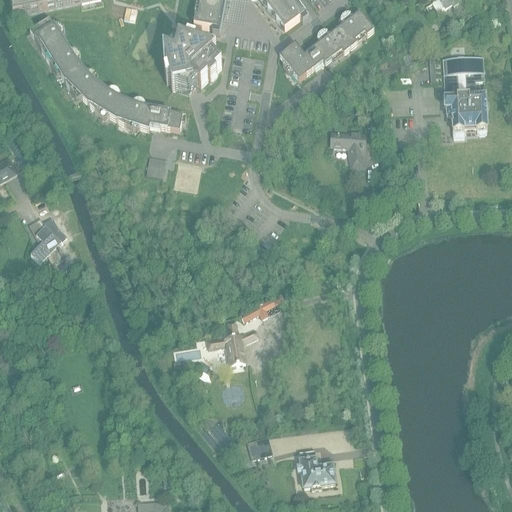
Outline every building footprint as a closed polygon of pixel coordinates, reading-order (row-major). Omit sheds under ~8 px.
[(15,0),(19,18),(101,1),(100,0),(15,0)] [(198,0),(195,20),(194,29),(213,32),(212,37),(220,38),(226,0),(250,0),(251,1),(252,1),(253,1),(254,1),(255,1),(256,1),(256,0),(259,0),(281,29),(280,30),(283,34),(284,33),(285,34),(300,22),(303,26),(309,21),(292,0),(198,0)] [(439,0),(439,1),(432,5),(439,15),(452,7),(452,9),(460,4),(457,0),(439,0)] [(304,58),(295,46),(279,59),(299,84),(323,65),(325,67),(341,54),(343,57),(374,34),(360,15),(304,58)] [(76,65),(50,23),(30,35),(57,79),(60,77),(77,104),(82,101),(104,124),(109,120),(136,136),(139,131),(149,134),(149,129),(180,135),(183,119),(144,112),(133,108),(118,102),(108,96),(95,86),(86,78),(76,65)] [(175,59),(163,56),(168,77),(164,78),(166,87),(170,86),(172,94),(186,91),(188,96),(189,96),(188,94),(191,94),(190,89),(198,88),(201,91),(208,84),(210,87),(217,80),(215,78),(222,71),(212,60),(216,57),(207,54),(208,50),(196,47),(188,44),(187,47),(179,45),(178,49),(175,59)] [(483,60),(442,62),(445,99),(461,97),(461,100),(445,101),(446,113),(451,113),(453,133),(453,141),(464,140),(464,133),(477,132),(477,135),(479,137),(485,137),(487,135),(487,132),(487,131),(487,117),(488,117),(488,111),(486,111),(485,99),(476,99),(475,85),(485,84),(483,60)] [(308,104),(313,111),(321,105),(316,98),(308,104)] [(377,129),(375,115),(365,117),(367,130),(377,129)] [(331,150),(347,151),(351,174),(366,171),(363,156),(364,156),(365,137),(351,136),(351,139),(332,138),(331,150)] [(17,141),(10,146),(20,164),(28,160),(17,141)] [(149,160),(148,170),(146,178),(162,181),(166,163),(149,160)] [(0,185),(16,176),(8,162),(0,166),(0,185)] [(41,222),(29,229),(40,249),(31,258),(40,268),(47,261),(52,270),(64,263),(57,250),(67,241),(59,233),(59,234),(53,223),(44,228),(41,222)] [(256,311),(240,319),(244,326),(259,318),(262,323),(269,320),(266,314),(263,307),(256,311)] [(230,341),(216,343),(217,351),(227,349),(230,370),(232,369),(232,371),(236,370),(235,369),(246,367),(242,348),(258,340),(255,333),(244,337),(245,338),(237,339),(235,324),(227,325),(230,341)] [(247,445),(252,463),(273,458),(269,440),(247,445)] [(298,470),(299,473),(317,470),(317,469),(315,453),(299,455),(301,469),(298,470)] [(317,470),(299,473),(299,476),(302,476),(304,491),(311,490),(311,493),(322,491),(322,489),(335,487),(333,467),(317,469),(317,470)] [(176,489),(175,472),(163,473),(164,489),(176,489)]
